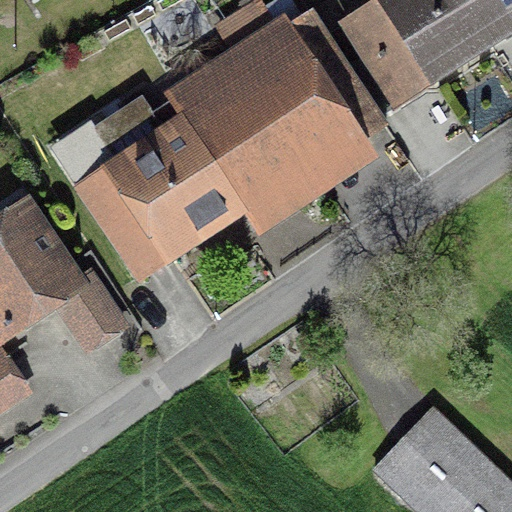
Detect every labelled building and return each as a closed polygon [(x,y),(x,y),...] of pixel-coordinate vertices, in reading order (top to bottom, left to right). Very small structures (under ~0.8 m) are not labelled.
[(316,0),(296,0),(303,9),(316,0)] [(350,20),(397,96),(511,22),(511,0),(400,0),(386,9),(380,0),(350,20)] [(348,151),(382,129),(307,16),(275,37),(253,5),(214,30),(233,60),(168,103),(188,133),(171,144),(152,115),(146,119),(136,104),(92,133),(113,166),(75,190),(136,284),(173,260),(166,248),(338,135),(348,151)] [(0,225),(0,332),(2,335),(51,303),(77,343),(92,346),(118,328),(84,277),(72,285),(22,211),(0,225)] [(0,407),(19,395),(0,366),(0,407)] [(511,511),(511,490),(430,413),(371,475),(409,511),(511,511)]
